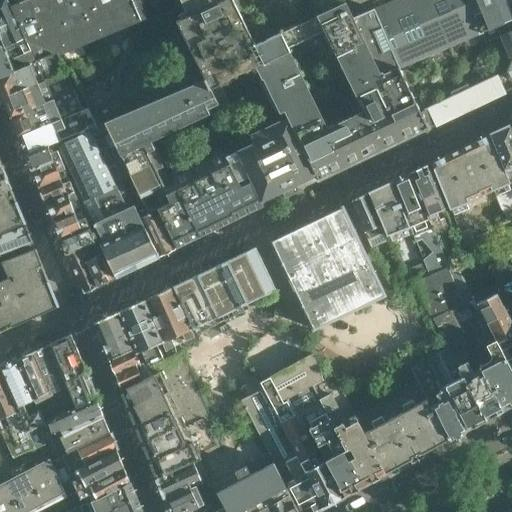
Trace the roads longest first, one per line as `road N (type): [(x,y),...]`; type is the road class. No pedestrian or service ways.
road 1 (residential): [(159,511),(78,313)]
road 2 (residential): [(78,313),(0,124)]
road 3 (residential): [(511,439),(374,511)]
